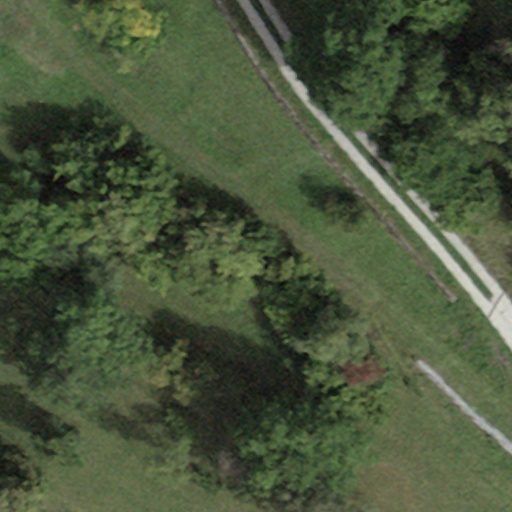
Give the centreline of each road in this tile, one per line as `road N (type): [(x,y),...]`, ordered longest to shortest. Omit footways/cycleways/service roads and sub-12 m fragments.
road 1 (track): [(511,424),(269,209),(96,75),(28,0)]
road 2 (track): [(511,326),(256,0)]
